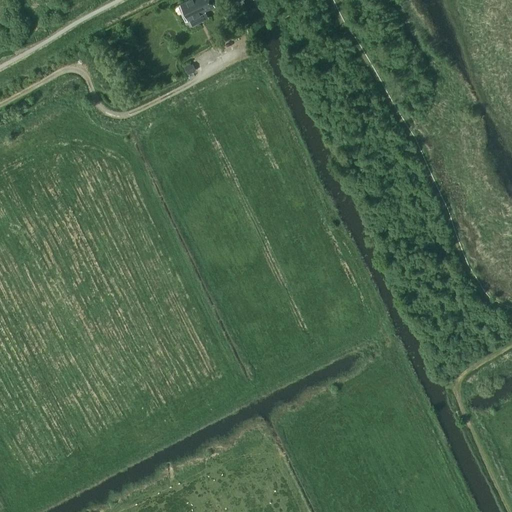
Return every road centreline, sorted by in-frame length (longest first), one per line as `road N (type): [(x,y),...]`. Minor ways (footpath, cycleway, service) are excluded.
road 1 (track): [(245,50),(261,62),(415,390)]
road 2 (track): [(511,312),(476,286),(420,157),(333,0)]
road 3 (unclassified): [(0,103),(75,67),(102,112),(124,115),(245,50)]
road 4 (track): [(510,511),(456,390),(468,370),(511,344)]
